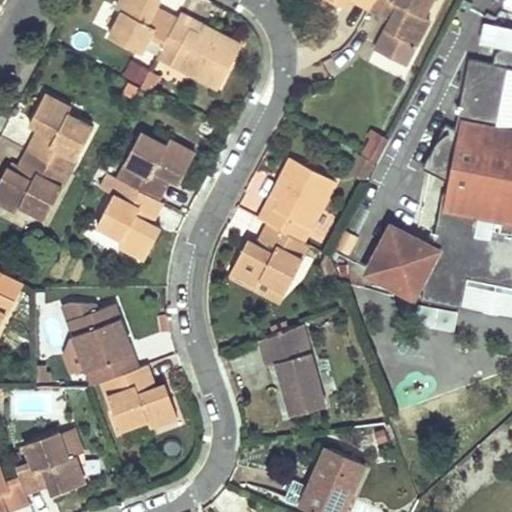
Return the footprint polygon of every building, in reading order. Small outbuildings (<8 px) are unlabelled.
[(147,38),(163,45),(175,21),(159,13),(156,19),(149,15),(152,9),(156,0),(119,0),(113,12),(120,15),(108,40),(138,56),(147,38)] [(374,0),(371,7),(386,15),(391,8),(397,11),(393,18),(388,28),(377,49),(407,64),(432,16),(426,13),(432,0),(374,0)] [(391,8),(386,15),(393,18),(397,11),(391,8)] [(159,13),(152,9),(149,15),(156,19),(159,13)] [(163,45),(156,60),(217,91),(240,45),(203,26),(197,36),(188,31),(193,21),(179,14),(175,21),(163,45)] [(203,26),(193,21),(188,31),(197,36),(203,26)] [(481,46),(496,50),(498,48),(505,45),(508,43),(511,42),(511,30),(485,25),(481,46)] [(391,226),(368,269),(412,294),(417,284),(423,288),(421,297),(460,305),(466,276),(482,279),(483,272),(511,277),(511,279),(511,285),(511,284),(511,42),(508,43),(505,45),(498,48),(496,50),(494,53),(493,62),(468,58),(453,129),(445,124),(440,132),(442,134),(435,142),(441,145),(437,152),(431,149),(430,161),(426,159),(422,167),(453,183),(451,196),(442,194),(434,232),(442,236),(435,249),(431,247),(391,226)] [(159,77),(130,62),(122,77),(151,92),(159,77)] [(147,93),(129,84),(123,95),(141,104),(147,93)] [(33,137),(25,152),(69,175),(93,128),(67,114),(71,108),(46,94),(29,126),(37,130),(43,133),(40,140),(33,137)] [(37,130),(33,137),(40,140),(43,133),(37,130)] [(121,162),(123,163),(114,179),(155,201),(163,184),(157,181),(160,174),(167,178),(175,182),(190,153),(164,140),(162,145),(137,132),(121,162)] [(390,140),(372,132),(360,155),(374,162),(377,164),(390,140)] [(435,142),(431,149),(437,152),(441,145),(435,142)] [(19,206),(45,219),(69,175),(25,152),(17,167),(23,170),(20,177),(14,174),(5,169),(0,178),(0,204),(15,212),(19,206)] [(349,174),(363,182),(374,162),(360,155),(349,174)] [(265,206),(258,219),(262,222),(290,236),(301,242),(333,180),(290,158),(269,198),(277,202),(273,210),(265,206)] [(17,167),(14,174),(20,177),(23,170),(17,167)] [(157,181),(163,184),(167,178),(160,174),(157,181)] [(98,189),(110,196),(94,226),(118,239),(115,246),(142,260),(158,230),(148,225),(141,221),(145,215),(152,219),(160,203),(155,201),(114,179),(106,175),(98,189)] [(253,187),(243,205),(257,212),(267,194),(253,187)] [(269,198),(265,206),(273,210),(277,202),(269,198)] [(148,225),(152,219),(145,215),(141,221),(148,225)] [(299,260),(281,251),(290,236),(262,222),(254,238),(260,242),(257,248),(250,245),(241,240),(225,270),(253,285),(256,278),(282,292),(299,260)] [(434,232),(431,247),(435,249),(442,236),(434,232)] [(254,238),(250,245),(257,248),(260,242),(254,238)] [(511,277),(483,272),(482,279),(511,285),(511,279),(511,277)] [(0,291),(13,299),(20,285),(0,274),(0,291)] [(0,323),(13,299),(0,291),(0,323)] [(92,386),(101,383),(138,369),(133,353),(123,357),(119,347),(129,344),(114,305),(97,311),(95,305),(71,304),(62,307),(92,386)] [(420,304),(417,321),(435,324),(438,307),(420,304)] [(435,324),(453,328),(456,311),(438,307),(435,324)] [(261,358),(267,374),(277,371),(295,423),(328,410),(303,342),(298,327),(257,342),(261,358)] [(133,353),(129,344),(119,347),(123,357),(133,353)] [(47,366),(38,366),(38,384),(46,384),(46,373),(47,366)] [(147,366),(138,369),(101,383),(119,431),(146,421),(150,430),(178,419),(166,387),(156,390),(150,392),(147,384),(153,382),(147,366)] [(156,390),(153,382),(147,384),(150,392),(156,390)] [(65,390),(17,389),(16,418),(64,419),(65,390)] [(19,477),(25,494),(42,488),(40,481),(47,479),(49,485),(52,494),(87,481),(76,451),(68,454),(60,430),(25,442),(32,462),(15,468),(19,477)] [(382,430),(374,433),(378,444),(387,441),(382,430)] [(306,487),(299,503),(317,511),(340,511),(364,462),(325,444),(306,487)] [(28,503),(25,494),(19,477),(3,483),(0,473),(0,511),(6,511),(3,504),(10,502),(13,508),(28,503)] [(47,479),(40,481),(42,488),(49,485),(47,479)] [(3,504),(6,511),(13,508),(10,502),(3,504)]
